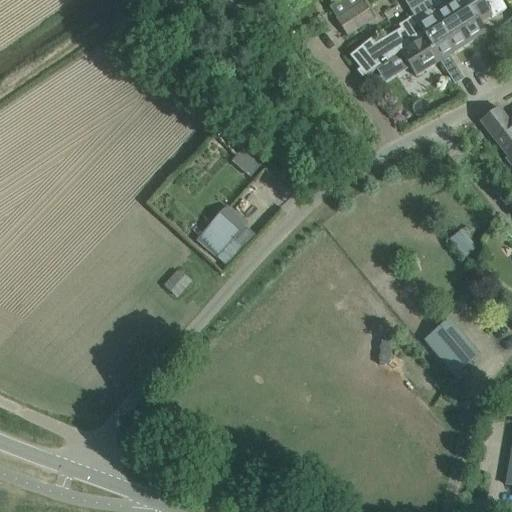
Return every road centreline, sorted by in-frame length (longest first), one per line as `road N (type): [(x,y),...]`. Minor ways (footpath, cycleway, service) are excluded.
road 1 (residential): [(98,444),(303,208),(351,171),(511,84)]
road 2 (residential): [(286,511),(98,444)]
road 3 (track): [(0,91),(137,0)]
road 4 (unclassified): [(185,511),(68,469)]
